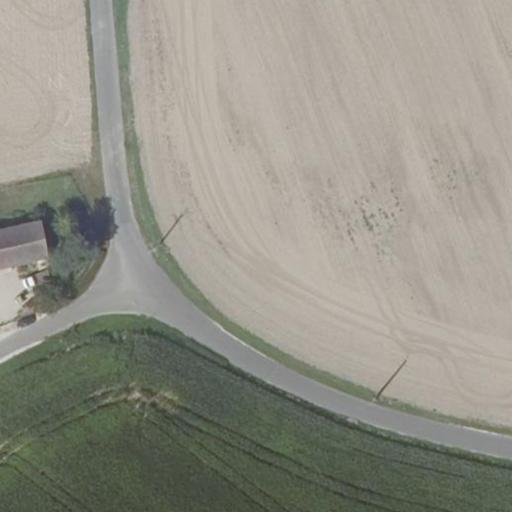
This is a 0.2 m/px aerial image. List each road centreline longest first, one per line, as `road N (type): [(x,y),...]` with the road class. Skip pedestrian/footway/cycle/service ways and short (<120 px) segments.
road 1 (unclassified): [(511,448),(415,429),(305,386),(215,340),(178,313),(143,270)]
road 2 (unclassified): [(143,270),(118,208),(101,0)]
road 3 (unclassified): [(143,270),(0,351)]
